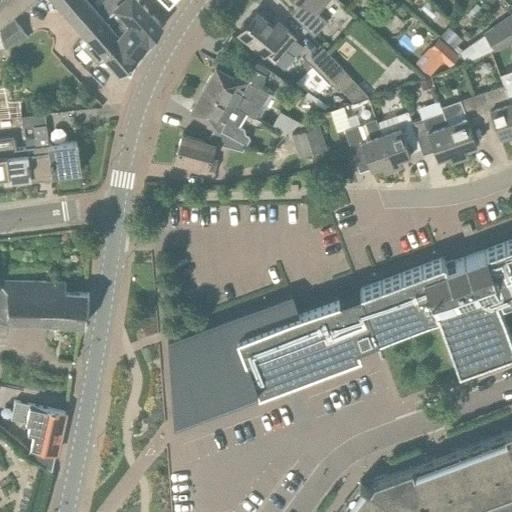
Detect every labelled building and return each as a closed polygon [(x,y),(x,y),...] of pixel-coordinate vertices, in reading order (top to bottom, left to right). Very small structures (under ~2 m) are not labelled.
[(14,15),(1,0),(0,0),(0,15),(6,23),(15,16),(14,15)] [(1,0),(14,15),(23,8),(16,0),(1,0)] [(16,0),(23,8),(24,9),(32,1),(31,0),(16,0)] [(52,0),(72,22),(73,21),(87,37),(105,19),(95,9),(86,0),(52,0)] [(161,26),(161,25),(137,0),(103,0),(95,9),(105,19),(121,36),(119,38),(138,56),(161,26)] [(315,11),(323,0),(300,0),(302,1),(292,15),(313,38),(327,21),(315,11)] [(256,11),(238,32),(274,63),(296,37),(274,19),(270,24),(256,11)] [(495,51),(510,44),(511,42),(511,14),(484,34),(491,45),(495,51)] [(13,18),(0,28),(0,36),(3,47),(4,49),(7,48),(25,34),(13,18)] [(120,72),(137,57),(138,56),(119,38),(121,36),(105,19),(87,37),(100,50),(92,57),(98,62),(105,55),(120,72)] [(439,36),(453,49),(463,40),(449,26),(439,36)] [(422,55),(437,68),(443,61),(452,50),(438,38),(422,55)] [(343,68),(323,47),(311,58),(331,79),(353,102),(371,98),(343,68)] [(257,62),(253,68),(265,75),(268,69),(257,62)] [(202,89),(245,114),(245,113),(254,118),(269,93),(258,87),(265,75),(244,63),(237,74),(234,73),(233,75),(216,65),(202,89)] [(432,86),(429,77),(418,81),(421,90),(432,86)] [(511,109),(504,87),(503,83),(472,95),(482,123),(493,119),(499,136),(509,132),(511,138),(511,109)] [(238,125),(245,114),(202,89),(190,109),(208,119),(206,122),(216,127),(210,137),(209,136),(208,138),(221,145),(242,152),(247,144),(241,141),(245,133),(243,128),(238,125)] [(466,117),(447,123),(446,124),(458,158),(469,154),(466,147),(476,144),(470,127),(482,123),(472,95),(459,99),(466,117)] [(283,110),(274,124),(292,134),(300,120),(283,110)] [(421,149),(411,122),(407,111),(395,116),(399,127),(381,133),(380,133),(393,167),(402,164),(400,157),(410,154),(410,152),(421,149)] [(449,161),(458,158),(446,124),(447,123),(442,111),(423,118),(411,122),(421,149),(423,154),(434,150),(437,158),(447,154),(449,161)] [(33,127),(46,125),(45,114),(32,116),(33,127)] [(33,127),(32,116),(21,118),(23,128),(33,127)] [(383,171),(393,167),(380,133),(381,133),(376,117),(344,129),(353,155),(365,151),(370,168),(381,164),(383,171)] [(27,147),(32,181),(53,178),(48,144),(49,144),(46,125),(33,127),(34,138),(25,139),(26,147),(27,147)] [(299,157),(326,149),(319,125),(292,134),(299,157)] [(190,168),(213,174),(217,162),(209,159),(214,143),(182,133),(174,158),(191,164),(190,168)] [(16,184),(32,181),(27,147),(26,147),(15,149),(13,137),(0,139),(0,177),(4,177),(5,180),(4,180),(4,181),(15,180),(16,184)] [(76,140),(49,144),(48,144),(53,178),(68,176),(67,172),(81,170),(80,170),(77,152),(79,152),(78,146),(76,146),(76,141),(76,140)] [(369,350),(416,333),(459,317),(479,371),(482,370),(482,369),(492,365),(492,366),(496,365),(495,364),(511,357),(511,319),(509,312),(501,316),(495,302),(499,300),(502,309),(511,304),(511,247),(446,273),(443,265),(297,319),(291,302),(166,348),(174,422),(255,392),(259,402),(361,364),(357,354),(369,350)] [(83,325),(85,325),(89,293),(86,292),(86,293),(65,292),(66,281),(0,280),(0,319),(6,319),(6,321),(83,324),(83,325)] [(65,412),(29,404),(15,400),(11,419),(29,423),(27,433),(33,434),(30,448),(56,454),(65,412)] [(389,476),(386,475),(374,479),(369,487),(360,481),(336,511),(511,511),(511,429),(506,432),(505,430),(503,431),(504,433),(482,441),(482,439),(479,440),(480,442),(459,450),(457,448),(456,449),(457,451),(435,459),(435,456),(432,457),(433,460),(412,468),(411,465),(409,466),(409,469),(389,476)]
